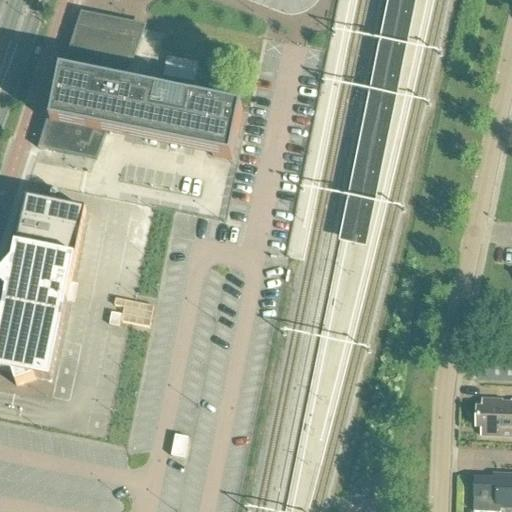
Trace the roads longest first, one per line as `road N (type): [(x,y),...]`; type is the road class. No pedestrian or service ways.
road 1 (unclassified): [(474,230),(445,378),(438,511)]
road 2 (unclassified): [(511,49),(474,230)]
